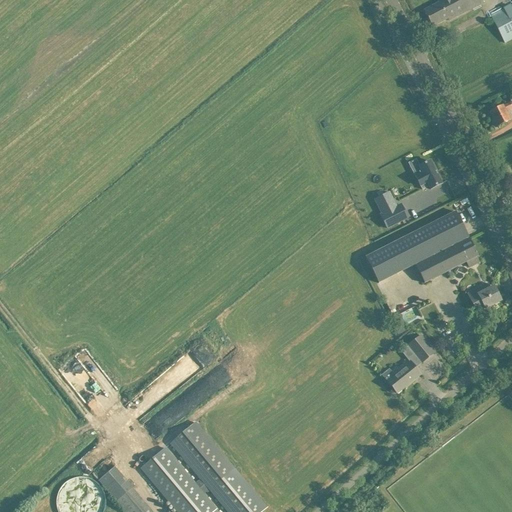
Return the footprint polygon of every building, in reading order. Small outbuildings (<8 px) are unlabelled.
[(437,0),(439,3),(424,10),(432,26),(448,18),(449,20),(484,2),(482,0),(437,0)] [(511,4),(500,11),(491,16),(505,43),(511,39),(511,4)] [(503,106),(498,108),(489,112),(497,127),(510,120),(506,112),(511,108),(511,101),(503,106)] [(416,179),(423,193),(430,189),(441,184),(434,169),(423,175),(416,179)] [(415,198),(407,182),(399,186),(407,202),(415,198)] [(389,192),(374,199),(381,214),(379,215),(387,229),(408,218),(401,204),(397,206),(389,192)] [(478,257),(455,212),(365,257),(378,283),(415,264),(424,283),(466,263),(469,268),(479,262),(477,257),(478,257)] [(494,287),(493,287),(491,288),(488,283),(468,294),(476,311),(484,307),(485,308),(501,301),(494,287)] [(400,314),(391,318),(395,325),(394,326),(394,328),(402,324),(404,322),(400,314)] [(408,346),(421,363),(435,352),(421,335),(408,346)] [(420,374),(414,367),(410,362),(394,376),(389,369),(382,375),(397,393),(420,374)] [(164,448),(140,469),(176,511),(217,511),(203,495),(208,490),(226,511),(261,511),(267,507),(234,468),(220,451),(195,422),(170,444),(199,479),(194,483),(164,448)] [(114,467),(98,481),(103,487),(115,501),(132,488),(119,473),(114,467)] [(58,500),(58,508),(60,511),(102,511),(105,505),(104,497),(101,490),(96,484),(90,480),(83,479),(76,479),(69,482),(64,486),(60,492),(58,500)]
